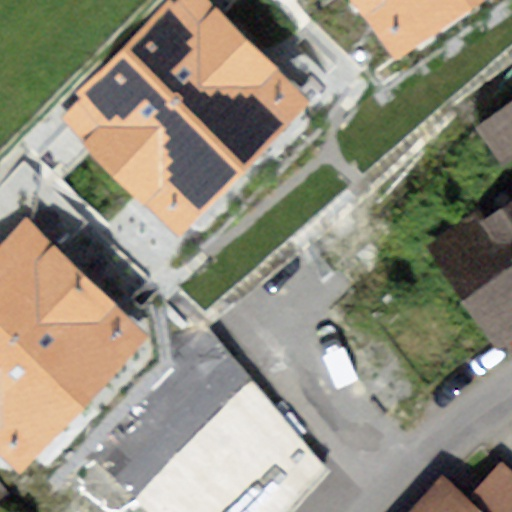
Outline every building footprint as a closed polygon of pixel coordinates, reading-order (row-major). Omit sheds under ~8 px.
[(360,0),(385,37),(439,0),(360,0)] [(511,100),(478,116),(496,153),(511,145),(511,100)] [(0,443),(5,449),(144,317),(31,199),(0,228),(0,443)] [(511,205),(451,247),(502,320),(511,313),(511,205)] [(470,511),(448,492),(430,511),(470,511)]
